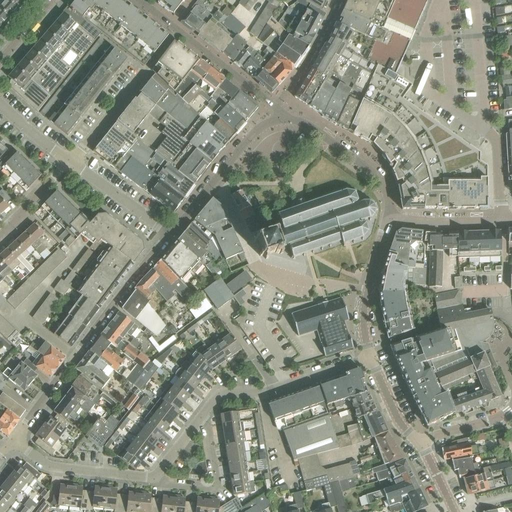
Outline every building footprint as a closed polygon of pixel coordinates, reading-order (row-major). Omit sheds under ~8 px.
[(0,0),(0,9),(9,18),(17,9),(7,0),(0,0)] [(7,0),(17,9),(24,0),(7,0)] [(143,67),(152,55),(167,35),(165,34),(166,33),(123,0),(70,0),(66,6),(100,33),(143,67)] [(155,0),(171,12),(173,14),(183,0),(155,0)] [(183,22),(199,35),(212,18),(204,12),(202,14),(197,10),(204,1),(204,0),(203,0),(197,0),(191,8),(193,9),(183,22)] [(248,12),(257,0),(241,0),(238,4),(248,12)] [(264,0),(268,2),(255,23),(264,29),(267,24),(271,17),(281,1),(279,0),(264,0)] [(303,0),(298,0),(297,3),(306,8),(309,3),(303,0)] [(303,0),(309,3),(311,4),(310,5),(324,14),(324,13),(329,0),(303,0)] [(347,0),(342,10),(360,19),(368,23),(381,29),(390,32),(393,34),(409,40),(411,36),(413,31),(414,31),(427,2),(426,2),(427,0),(347,0)] [(310,5),(301,22),(301,23),(317,32),(318,30),(327,14),(324,13),(324,14),(310,5)] [(503,6),(501,7),(495,8),(495,16),(504,15),(503,6)] [(226,7),(221,13),(224,15),(228,18),(232,12),(226,7)] [(55,23),(87,50),(100,33),(68,8),(55,23)] [(0,25),(2,27),(9,18),(0,9),(0,25)] [(342,11),(337,24),(349,29),(376,42),(387,47),(389,44),(390,40),(393,34),(390,32),(381,29),(368,23),(360,19),(342,10),(342,11)] [(199,35),(222,53),(232,41),(229,38),(226,34),(215,26),(219,21),(222,16),(217,12),(212,18),(199,35)] [(222,16),(219,21),(223,24),(227,19),(228,18),(224,15),(222,16)] [(278,24),(271,17),(267,24),(270,27),(270,28),(284,43),(303,55),(306,51),(307,48),(308,49),(309,47),(288,36),(289,35),(282,29),(286,25),(281,19),(278,24)] [(291,32),(289,35),(288,36),(309,47),(310,46),(308,45),(317,32),(301,23),(301,22),(294,18),(287,30),(291,32)] [(223,24),(222,25),(232,33),(237,27),(227,19),(223,24)] [(84,47),(55,23),(47,32),(76,56),(84,47)] [(257,40),(268,49),(274,54),(294,67),(303,55),(284,43),(270,28),(270,27),(267,24),(264,29),(257,40)] [(326,45),(311,69),(326,79),(339,58),(350,63),(361,69),(372,75),(373,71),(377,65),(367,60),(376,42),(349,29),(337,24),(330,37),(326,45)] [(39,41),(68,65),(76,56),(47,32),(39,41)] [(376,42),(367,60),(377,65),(395,74),(410,41),(409,40),(393,34),(390,40),(389,44),(387,47),(376,42)] [(233,62),(233,61),(242,49),(246,44),(236,36),(232,41),(222,53),(233,62)] [(506,36),(498,38),(500,48),(507,46),(506,36)] [(39,114),(43,117),(104,41),(100,38),(39,114)] [(31,50),(61,74),(68,65),(39,41),(31,50)] [(151,71),(155,74),(174,92),(199,61),(196,59),(197,57),(189,51),(188,52),(185,49),(177,42),(176,44),(173,42),(151,71)] [(111,46),(105,54),(122,67),(128,60),(111,46)] [(507,46),(500,48),(502,60),(511,59),(509,46),(507,46)] [(245,52),(250,57),(262,68),(261,69),(268,75),(268,76),(279,85),(285,78),(262,58),(249,47),(245,52)] [(245,52),(242,49),(233,61),(241,68),(250,57),(245,52)] [(268,49),(262,58),(285,78),(291,71),(294,67),(274,54),(268,49)] [(24,59),(53,84),(61,74),(31,50),(24,59)] [(105,54),(98,62),(115,76),(122,67),(105,54)] [(241,68),(262,86),(271,94),(279,85),(268,76),(268,75),(261,69),(262,68),(250,57),(241,68)] [(309,106),(308,107),(322,116),(350,63),(339,58),(326,79),(322,86),(309,106)] [(16,68),(45,93),(53,84),(24,59),(16,68)] [(210,70),(199,61),(174,92),(182,100),(196,86),(197,87),(210,70)] [(98,62),(81,84),(98,97),(115,76),(98,62)] [(322,116),(333,122),(335,124),(349,93),(350,93),(361,69),(350,63),(322,116)] [(505,63),(499,64),(500,76),(509,75),(508,69),(506,69),(505,63)] [(368,86),(347,131),(371,145),(375,149),(378,153),(380,156),(388,168),(391,171),(392,176),(392,177),(397,192),(400,209),(410,209),(424,209),(436,209),(446,209),(446,179),(486,179),(486,166),(479,161),(479,154),(480,153),(469,145),(469,146),(402,99),(406,93),(411,86),(395,74),(377,65),(373,71),(372,75),(369,84),(368,86)] [(38,92),(40,89),(16,68),(8,78),(10,80),(29,96),(35,89),(38,92)] [(224,80),(211,69),(210,70),(197,87),(209,98),(224,80)] [(311,70),(294,97),(309,106),(322,86),(326,79),(311,69),(311,70)] [(349,93),(335,124),(347,131),(368,86),(369,84),(372,75),(361,69),(350,93),(349,93)] [(228,143),(197,115),(181,101),(182,100),(174,92),(155,74),(139,93),(187,131),(182,137),(192,146),(211,161),(228,143)] [(511,78),(511,75),(501,76),(502,86),(511,84),(511,78)] [(50,96),(45,93),(40,89),(38,92),(35,89),(29,96),(10,80),(9,82),(9,85),(10,87),(11,89),(38,112),(50,96)] [(232,86),(224,80),(209,98),(222,110),(226,106),(239,92),(232,86)] [(82,118),(98,97),(81,84),(65,104),(82,118)] [(235,134),(245,122),(226,106),(222,110),(209,98),(197,87),(196,86),(182,100),(181,101),(197,115),(201,113),(201,114),(205,110),(206,111),(208,110),(235,134)] [(257,107),(239,92),(226,106),(245,122),(257,109),(257,107)] [(148,114),(159,122),(165,127),(161,133),(166,137),(154,153),(162,160),(194,184),(211,162),(211,161),(192,146),(182,137),(187,131),(139,93),(129,106),(115,124),(131,136),(148,114)] [(503,102),(504,111),(507,110),(511,109),(511,100),(507,101),(503,102)] [(65,104),(57,114),(74,127),(82,118),(65,104)] [(228,143),(235,134),(208,110),(206,111),(205,110),(201,114),(201,113),(197,115),(228,143)] [(67,136),(74,127),(57,114),(50,122),(67,136)] [(93,153),(120,173),(125,167),(124,167),(133,157),(158,178),(162,181),(164,182),(184,198),(194,184),(162,160),(154,153),(131,136),(115,124),(93,153)] [(0,169),(2,168),(9,176),(25,160),(14,149),(0,163),(0,169)] [(120,173),(152,197),(173,213),(184,198),(164,182),(158,178),(133,157),(124,167),(125,167),(120,173)] [(9,176),(17,183),(32,167),(25,160),(9,176)] [(26,192),(41,176),(32,167),(17,183),(26,192)] [(486,179),(446,179),(446,209),(486,210),(486,179)] [(314,201),(305,204),(303,199),(296,201),(297,207),(288,210),(287,210),(286,210),(286,211),(278,214),(278,213),(277,213),(283,230),(276,232),(275,231),(259,236),(259,235),(257,236),(257,237),(256,237),(257,238),(256,239),(257,240),(258,240),(262,253),(261,253),(262,255),(263,256),(264,255),(264,256),(266,256),(266,255),(275,252),(275,253),(277,254),(279,253),(280,251),(280,250),(281,249),(281,248),(288,245),(292,256),(290,257),(291,259),(292,258),(293,260),(295,259),(294,257),(302,254),(303,256),(304,256),(304,254),(311,251),(312,253),(313,252),(313,251),(320,248),(321,250),(322,249),(322,248),(329,245),(330,247),(331,246),(330,244),(341,241),(342,243),(341,243),(341,245),(342,245),(343,246),(344,245),(344,244),(352,241),(352,243),(354,242),(353,241),(361,238),(362,239),(363,239),(363,237),(368,231),(365,222),(362,222),(361,221),(368,219),(369,220),(370,219),(369,218),(373,216),(374,217),(375,215),(374,215),(375,211),(376,211),(376,209),(375,209),(374,205),(375,205),(374,204),(373,204),(369,202),(370,200),(369,200),(368,201),(363,201),(363,200),(362,200),(362,202),(356,204),(355,203),(358,200),(355,192),(346,190),(345,188),(343,189),(344,191),(337,193),(336,191),(335,192),(335,194),(328,197),(327,194),(325,195),(326,197),(315,201),(315,199),(313,199),(314,201)] [(0,214),(9,207),(5,204),(10,199),(2,190),(0,191),(0,214)] [(249,217),(254,215),(241,190),(231,196),(246,224),(252,221),(249,217)] [(61,241),(84,218),(57,191),(41,207),(65,230),(58,238),(61,241)] [(225,260),(238,255),(241,261),(246,259),(228,220),(225,209),(212,198),(209,202),(194,220),(214,236),(224,258),(225,260)] [(106,244),(111,247),(133,264),(143,250),(142,243),(105,215),(98,216),(90,224),(86,220),(66,241),(65,244),(69,247),(83,232),(95,240),(89,248),(94,251),(100,244),(104,247),(106,244)] [(192,222),(183,233),(199,247),(203,250),(203,249),(215,260),(220,256),(212,241),(204,233),(192,222)] [(34,224),(25,233),(42,252),(46,249),(38,240),(43,234),(34,224)] [(389,252),(389,253),(395,255),(392,266),(397,267),(407,269),(407,268),(412,268),(414,269),(415,265),(423,266),(424,248),(421,243),(422,232),(401,229),(395,233),(394,237),(393,239),(389,252)] [(488,231),(478,232),(479,257),(489,257),(488,231)] [(500,231),(488,231),(489,257),(500,257),(500,231)] [(424,232),(423,242),(426,242),(426,251),(430,252),(428,287),(441,287),(442,251),(448,251),(448,257),(457,257),(458,257),(456,233),(435,233),(435,232),(424,232)] [(468,232),(456,233),(458,257),(458,258),(469,258),(468,232)] [(478,232),(468,232),(469,258),(479,257),(478,232)] [(39,254),(42,252),(25,233),(16,241),(25,251),(31,245),(39,254)] [(183,233),(177,241),(203,265),(204,264),(207,267),(214,276),(219,271),(215,266),(212,262),(204,253),(203,254),(197,249),(199,247),(183,233)] [(16,241),(7,249),(16,259),(25,251),(16,241)] [(164,256),(162,260),(182,281),(191,271),(195,274),(196,272),(203,265),(177,241),(170,249),(171,250),(169,252),(168,253),(167,253),(164,256)] [(65,254),(69,250),(64,246),(60,249),(65,254)] [(99,263),(94,269),(116,286),(133,264),(111,247),(106,253),(104,251),(103,252),(97,259),(97,261),(99,263)] [(20,263),(16,259),(7,249),(0,255),(0,258),(12,271),(17,266),(22,271),(25,268),(20,263)] [(58,249),(53,254),(62,262),(66,258),(58,249)] [(88,249),(80,259),(85,263),(93,252),(88,249)] [(383,269),(379,293),(380,303),(381,308),(385,329),(388,338),(404,333),(405,336),(412,334),(411,331),(404,305),(403,293),(403,288),(406,288),(406,287),(414,287),(414,285),(425,286),(425,269),(423,269),(414,269),(412,268),(407,268),(407,269),(397,267),(392,266),(395,255),(389,253),(383,269)] [(53,254),(49,258),(57,266),(62,262),(53,254)] [(6,277),(12,271),(0,258),(0,276),(7,284),(10,281),(6,277)] [(49,258),(45,262),(53,271),(57,266),(49,258)] [(222,260),(215,266),(219,271),(221,273),(228,268),(225,260),(224,258),(222,260)] [(77,273),(85,263),(80,259),(72,270),(77,273)] [(154,267),(152,270),(172,293),(175,290),(181,298),(189,291),(182,281),(162,260),(161,260),(154,267)] [(45,262),(40,266),(49,275),(53,271),(45,262)] [(28,265),(25,268),(29,273),(33,269),(29,264),(28,265)] [(40,266),(36,271),(45,279),(49,275),(40,266)] [(77,292),(82,296),(82,295),(99,308),(99,309),(116,286),(94,269),(77,292)] [(152,269),(134,291),(136,290),(148,299),(156,290),(166,302),(175,296),(172,293),(152,269)] [(36,271),(32,275),(40,283),(45,279),(36,271)] [(71,271),(63,281),(63,282),(70,287),(68,285),(76,275),(71,271)] [(233,293),(250,280),(245,272),(227,285),(233,293)] [(32,275),(28,279),(36,288),(40,283),(32,275)] [(0,283),(4,287),(0,290),(0,294),(4,299),(5,299),(14,291),(10,287),(7,284),(0,276),(0,283)] [(32,292),(36,288),(28,279),(23,284),(32,292)] [(63,296),(70,287),(63,282),(63,281),(61,279),(53,289),(63,296)] [(217,310),(234,298),(233,298),(220,279),(203,291),(217,310)] [(23,284),(19,288),(28,296),(32,292),(23,284)] [(19,288),(15,292),(23,301),(28,296),(19,288)] [(134,291),(121,308),(135,320),(156,337),(165,326),(148,303),(149,301),(136,290),(134,292),(134,291)] [(243,290),(233,298),(234,298),(240,307),(245,304),(241,299),(247,295),(243,290)] [(434,332),(414,338),(414,339),(409,341),(409,340),(389,346),(403,377),(412,397),(413,399),(425,422),(441,414),(444,413),(445,414),(454,412),(463,409),(487,402),(488,402),(500,397),(490,371),(492,370),(497,368),(490,351),(489,351),(486,344),(479,343),(478,342),(479,341),(484,339),(486,338),(488,336),(490,332),(491,327),(491,322),(492,322),(491,317),(490,312),(488,310),(472,313),(471,308),(463,310),(462,307),(462,305),(461,305),(458,291),(433,296),(436,310),(438,320),(440,330),(434,332)] [(15,292),(11,297),(19,305),(23,301),(15,292)] [(50,294),(46,299),(56,306),(59,301),(50,294)] [(82,295),(82,296),(75,305),(92,318),(95,313),(96,313),(98,311),(98,309),(99,308),(82,295)] [(15,310),(19,305),(11,297),(6,301),(15,310)] [(52,311),(56,306),(46,299),(43,303),(52,311)] [(206,299),(190,311),(196,319),(212,307),(206,299)] [(319,307),(292,316),(300,337),(317,331),(326,357),(354,348),(345,322),(350,321),(342,299),(328,304),(328,303),(318,306),(319,307)] [(67,315),(68,315),(84,327),(85,327),(85,326),(87,326),(89,323),(89,321),(92,318),(75,305),(67,315)] [(49,316),(39,308),(32,318),(42,325),(49,316)] [(118,312),(106,327),(114,333),(119,327),(126,333),(126,334),(130,337),(138,327),(118,312)] [(68,315),(61,325),(78,337),(85,327),(84,327),(68,315)] [(0,326),(0,333),(1,335),(10,325),(6,321),(0,326)] [(172,324),(168,327),(174,334),(177,331),(172,324)] [(1,335),(6,340),(15,331),(15,330),(10,325),(1,335)] [(78,337),(61,325),(53,335),(71,348),(78,337)] [(120,341),(126,334),(126,333),(119,327),(114,333),(106,327),(100,336),(110,344),(122,352),(127,346),(120,341)] [(6,340),(15,348),(22,340),(19,338),(21,336),(15,331),(6,340)] [(222,339),(233,355),(240,349),(229,334),(229,335),(227,333),(225,332),(221,334),(221,337),(222,339)] [(97,341),(89,351),(113,370),(116,372),(119,367),(123,362),(122,360),(107,349),(110,344),(100,336),(97,341)] [(214,340),(214,342),(214,344),(225,360),(233,355),(222,339),(221,340),(220,338),(217,337),(214,340)] [(35,345),(32,343),(29,346),(35,351),(37,350),(38,351),(37,352),(43,357),(42,358),(57,369),(65,358),(40,339),(35,345)] [(211,339),(203,345),(218,365),(225,360),(214,344),(214,342),(211,339)] [(11,347),(6,342),(3,345),(8,350),(11,347)] [(127,346),(122,352),(126,355),(134,363),(141,354),(128,344),(127,346)] [(210,370),(218,365),(203,345),(194,351),(197,354),(199,355),(209,369),(210,370)] [(49,378),(57,369),(42,358),(43,357),(37,352),(38,351),(37,350),(35,351),(29,346),(26,352),(32,357),(31,358),(35,361),(32,364),(35,367),(49,378)] [(174,346),(170,349),(170,350),(172,351),(177,354),(180,350),(174,346)] [(172,351),(170,350),(162,355),(167,358),(172,351)] [(107,377),(113,370),(89,351),(75,369),(102,389),(110,379),(107,377)] [(141,354),(134,363),(142,369),(149,361),(141,354)] [(204,376),(205,375),(209,369),(199,355),(197,354),(189,364),(204,376)] [(123,362),(119,367),(124,370),(120,375),(140,391),(157,368),(149,361),(142,369),(134,363),(126,355),(122,360),(123,362)] [(162,365),(167,358),(162,355),(156,360),(162,365)] [(23,392),(37,375),(21,362),(12,372),(7,368),(2,374),(7,378),(23,392)] [(203,377),(207,380),(209,378),(205,375),(204,376),(189,364),(186,362),(184,362),(183,363),(180,366),(180,368),(180,369),(199,383),(203,377)] [(175,376),(178,379),(193,390),(194,389),(199,383),(180,369),(179,369),(177,370),(175,373),(174,374),(175,376)] [(349,397),(349,398),(367,392),(359,369),(318,383),(326,405),(333,403),(334,408),(343,405),(342,400),(349,397)] [(79,376),(73,385),(84,394),(85,394),(89,397),(88,399),(92,402),(92,401),(98,394),(90,388),(92,386),(79,376)] [(178,379),(172,386),(187,397),(192,392),(195,395),(198,392),(194,389),(193,390),(178,379)] [(292,461),(297,459),(316,454),(339,448),(339,449),(349,446),(362,442),(358,430),(348,434),(348,435),(335,438),(316,384),(271,400),(268,405),(275,428),(281,430),(292,461)] [(95,403),(92,401),(92,402),(88,399),(89,397),(85,394),(84,394),(73,385),(71,387),(72,388),(66,396),(80,407),(88,413),(95,403)] [(168,385),(164,391),(182,404),(183,403),(187,397),(172,386),(171,385),(168,385)] [(124,407),(128,410),(142,392),(140,391),(137,389),(124,407)] [(181,406),(184,409),(187,406),(183,403),(182,404),(164,391),(159,397),(159,398),(176,411),(177,411),(181,406)] [(349,398),(353,409),(372,403),(367,392),(349,398)] [(102,393),(100,396),(115,408),(118,404),(102,393)] [(19,419),(26,411),(2,394),(0,396),(0,406),(1,405),(7,410),(0,419),(0,431),(8,437),(20,420),(19,419)] [(76,413),(80,407),(66,396),(53,412),(57,414),(65,421),(69,417),(74,421),(79,416),(76,413)] [(179,413),(177,411),(176,411),(159,398),(159,399),(154,406),(173,420),(174,418),(179,413)] [(353,409),(356,419),(376,412),(372,403),(353,409)] [(137,404),(132,411),(136,414),(141,407),(137,404)] [(154,406),(149,413),(167,427),(172,422),(176,425),(178,422),(174,418),(173,420),(154,406)] [(219,414),(221,425),(239,422),(237,411),(219,414)] [(356,424),(358,430),(362,442),(373,438),(374,438),(387,432),(378,412),(376,412),(356,419),(355,420),(356,424)] [(143,420),(147,423),(162,434),(163,433),(167,427),(149,413),(143,420)] [(73,427),(65,421),(57,414),(53,419),(50,416),(43,426),(59,439),(66,429),(69,432),(73,427)] [(112,431),(119,422),(110,415),(103,425),(112,431)] [(112,432),(112,431),(103,425),(97,420),(85,436),(100,448),(112,432)] [(243,421),(239,422),(221,425),(223,435),(244,431),(243,421)] [(147,423),(141,430),(156,442),(160,436),(164,439),(167,436),(163,433),(162,434),(147,423)] [(356,424),(347,427),(348,434),(358,430),(356,424)] [(51,448),(59,439),(43,426),(35,436),(38,438),(34,443),(51,455),(55,451),(51,448)] [(141,430),(136,437),(151,449),(152,447),(156,442),(141,430)] [(223,435),(225,445),(246,441),(244,431),(223,435)] [(374,438),(380,454),(396,448),(388,434),(387,432),(374,438),(373,438),(374,438)] [(150,450),(154,453),(156,450),(152,447),(151,449),(136,437),(131,444),(145,456),(150,450)] [(108,448),(113,442),(110,439),(105,446),(108,448)] [(507,439),(498,441),(500,450),(509,448),(507,439)] [(248,451),(246,441),(225,445),(226,455),(244,452),(248,451)] [(127,442),(122,449),(140,463),(141,461),(145,456),(131,444),(127,442)] [(483,453),(482,447),(477,447),(477,445),(469,447),(469,443),(442,448),(442,449),(441,449),(443,460),(483,453)] [(380,454),(384,465),(394,461),(395,461),(402,459),(396,448),(380,454)] [(138,464),(142,468),(145,464),(141,461),(140,463),(122,449),(116,456),(134,470),(138,464)] [(226,455),(228,465),(246,462),(244,452),(226,455)] [(316,454),(297,459),(299,465),(318,460),(316,454)] [(370,456),(359,459),(361,464),(371,460),(370,456)] [(474,474),(479,473),(477,463),(472,464),(470,457),(451,460),(454,471),(457,471),(459,479),(474,475),(474,474)] [(318,460),(299,465),(300,471),(320,466),(318,460)] [(378,481),(388,478),(388,477),(391,475),(392,477),(409,469),(404,460),(396,464),(395,461),(394,461),(384,465),(371,469),(373,475),(376,474),(378,481)] [(360,474),(355,461),(349,462),(349,463),(353,478),(360,474)] [(490,472),(503,469),(511,466),(511,461),(482,468),(484,474),(490,472)] [(228,465),(230,475),(247,472),(246,462),(228,465)] [(349,463),(343,465),(347,479),(353,478),(349,463)] [(18,466),(12,473),(28,486),(34,479),(36,481),(40,476),(25,464),(22,468),(18,466)] [(343,465),(337,467),(341,481),(346,479),(347,479),(343,465)] [(325,470),(320,466),(300,471),(303,482),(312,480),(315,488),(323,486),(329,484),(325,470)] [(511,466),(503,469),(505,477),(511,475),(511,466)] [(337,467),(331,468),(335,483),(341,481),(337,467)] [(331,468),(325,470),(329,484),(331,483),(335,483),(331,468)] [(393,479),(395,486),(413,478),(409,469),(392,477),(391,475),(388,477),(388,478),(389,481),(393,479)] [(230,475),(231,485),(249,482),(247,472),(230,475)] [(464,479),(466,487),(492,480),(490,472),(484,474),(464,479)] [(22,494),(28,486),(12,473),(6,481),(19,492),(22,494)] [(383,502),(385,506),(396,503),(404,501),(405,502),(409,501),(407,494),(409,494),(409,492),(418,489),(413,478),(395,486),(394,487),(394,486),(365,496),(368,505),(376,503),(375,502),(376,501),(377,500),(384,497),(386,501),(383,502)] [(337,506),(338,511),(346,511),(341,492),(349,490),(346,479),(341,481),(335,483),(331,483),(337,506)] [(494,489),(492,480),(466,487),(468,495),(494,489)] [(14,498),(19,492),(6,481),(0,488),(13,499),(14,498)] [(253,481),(249,482),(231,485),(233,495),(255,492),(253,481)] [(331,511),(330,508),(337,506),(331,483),(329,484),(323,486),(328,503),(320,505),(322,511),(320,511),(331,511)] [(58,496),(53,496),(52,501),(49,504),(45,501),(35,511),(45,511),(48,508),(57,509),(57,506),(68,507),(71,487),(59,485),(58,496)] [(82,488),(71,487),(68,507),(79,508),(79,510),(85,511),(87,492),(82,492),(82,488)] [(93,493),(87,492),(85,511),(92,511),(92,507),(103,509),(105,488),(94,487),(93,493)] [(17,501),(14,498),(13,499),(0,488),(0,500),(10,509),(17,501)] [(117,489),(105,488),(103,509),(114,510),(113,511),(120,511),(122,496),(116,495),(117,489)] [(415,511),(427,507),(418,489),(409,492),(409,494),(407,494),(409,501),(405,502),(404,501),(396,503),(385,506),(385,508),(388,507),(390,511),(395,511),(400,511),(404,509),(404,511),(415,511)] [(260,511),(270,506),(267,492),(239,509),(240,511),(260,511)] [(298,511),(297,509),(304,508),(299,492),(289,495),(291,505),(287,506),(289,511),(298,511)] [(128,496),(122,496),(120,511),(137,511),(139,494),(128,493),(128,496)] [(151,495),(139,494),(137,511),(154,511),(156,499),(151,499),(151,495)] [(171,511),(173,497),(162,496),(162,500),(156,499),(154,511),(171,511)] [(189,511),(191,503),(185,502),(185,499),(173,497),(171,511),(189,511)] [(235,497),(230,501),(236,510),(242,507),(235,497)] [(206,511),(208,499),(197,498),(196,504),(191,503),(189,511),(206,511)] [(220,500),(208,499),(206,511),(233,511),(236,510),(230,501),(219,508),(220,500)] [(0,500),(0,511),(7,511),(10,509),(0,500)]
